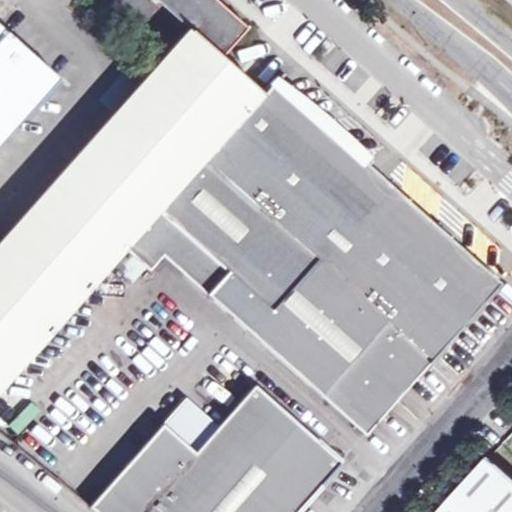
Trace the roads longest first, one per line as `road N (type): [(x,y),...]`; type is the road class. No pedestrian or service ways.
road 1 (residential): [(305,0),(511,184)]
road 2 (residential): [(511,358),(372,511)]
road 3 (secondary): [(399,0),(511,101)]
